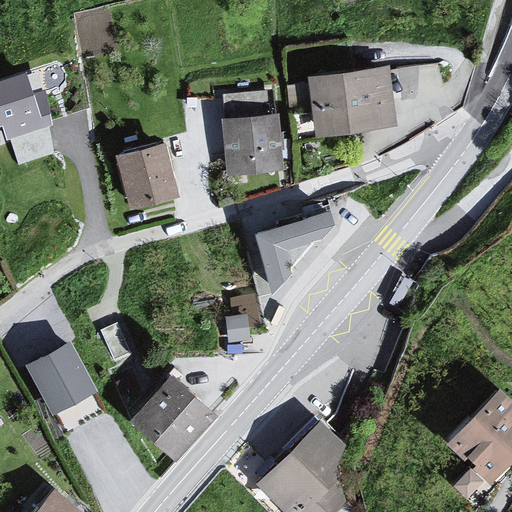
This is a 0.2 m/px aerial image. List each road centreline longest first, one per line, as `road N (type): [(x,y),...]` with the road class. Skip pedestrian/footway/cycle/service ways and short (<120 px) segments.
road 1 (residential): [(458,159),(409,157),(100,250),(0,314)]
road 2 (secondary): [(154,511),(458,159)]
